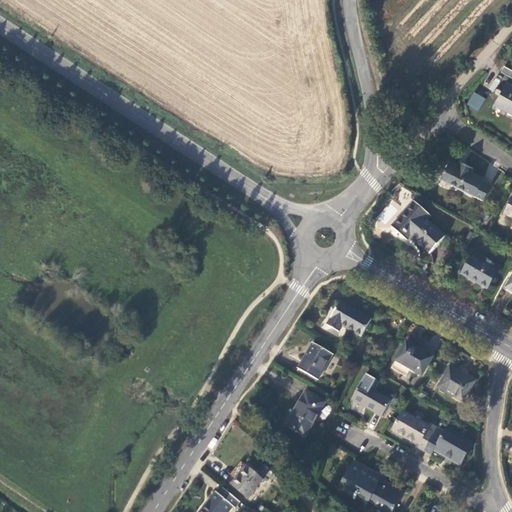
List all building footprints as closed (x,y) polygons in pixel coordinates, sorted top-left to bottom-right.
[(511,80),(508,78),(497,100),(511,108),(511,80)] [(478,111),(485,98),(473,91),(466,105),(478,111)] [(440,178),(458,187),(469,165),(459,161),(457,165),(449,161),(440,178)] [(469,165),(458,187),(483,199),(491,184),(482,179),(482,177),(471,172),(473,168),(469,165)] [(511,195),(511,196),(503,213),(511,217),(511,195)] [(408,234),(413,238),(427,220),(424,217),(428,213),(413,200),(391,226),(405,238),(408,234)] [(393,204),(385,209),(391,217),(398,212),(393,204)] [(510,226),(511,219),(511,217),(501,214),(498,222),(510,226)] [(427,220),(413,238),(430,253),(445,236),(427,220)] [(497,270),(472,255),(461,274),(487,288),(497,270)] [(342,325),(352,331),(362,314),(340,301),(327,325),(338,331),(342,325)] [(362,314),(352,331),(361,336),(371,319),(362,314)] [(431,356),(406,342),(392,366),(406,374),(410,368),(421,374),(431,356)] [(331,354),(312,343),(297,369),(317,380),(331,354)] [(475,381),(449,366),(437,387),(464,402),(475,381)] [(389,400),(361,383),(352,399),(380,415),(389,400)] [(324,401),(305,390),(285,425),(305,437),(324,401)] [(417,447),(424,451),(437,428),(430,424),(429,426),(403,411),(392,430),(419,445),(417,447)] [(437,428),(424,451),(431,455),(434,450),(460,464),(473,442),(446,427),(443,432),(437,428)] [(369,500),(381,480),(374,476),(375,473),(354,461),(339,488),(367,503),(369,500)] [(263,479),(247,466),(231,485),(247,498),(263,479)] [(391,511),(403,492),(381,480),(369,500),(387,511),(385,511),(391,511)] [(239,502),(223,488),(218,494),(216,493),(199,511),(227,511),(232,506),(234,508),(239,502)]
